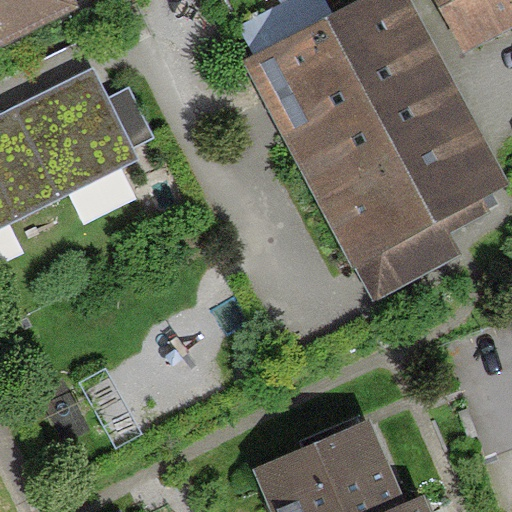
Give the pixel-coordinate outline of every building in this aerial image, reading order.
[(0,0),(0,59),(81,20),(70,0),(0,0)] [(356,274),(361,272),(379,306),(464,260),(453,240),(491,220),(484,206),(509,193),(405,0),(374,0),(246,69),(356,274)] [(511,0),(430,0),(464,61),(511,36),(511,0)] [(0,231),(139,162),(133,150),(154,139),(130,91),(108,102),(93,72),(0,119),(0,231)] [(371,429),(256,478),(270,511),(428,511),(425,504),(407,511),(371,429)]
